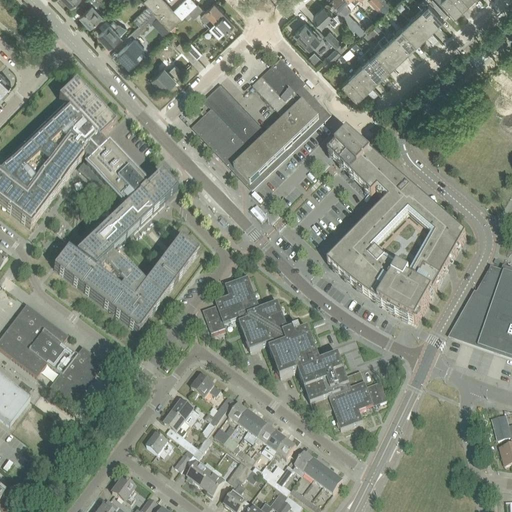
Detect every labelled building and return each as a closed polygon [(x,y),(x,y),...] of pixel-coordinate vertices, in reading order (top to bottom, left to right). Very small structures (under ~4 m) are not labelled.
[(145,0),(144,2),(148,5),(154,11),(158,16),(171,29),(185,16),(197,4),(192,0),(184,0),(173,11),(162,0),(145,0)] [(333,0),(346,13),(356,3),(353,0),(333,0)] [(368,0),(383,16),(390,10),(380,0),(368,0)] [(387,0),(380,0),(390,10),(394,6),(387,0)] [(433,0),(430,0),(429,2),(437,11),(444,18),(447,15),(433,0)] [(447,4),(456,14),(463,8),(455,0),(436,0),(443,7),(447,4)] [(200,16),(205,22),(210,26),(224,12),(215,2),(206,11),(200,16)] [(437,11),(429,2),(422,8),(437,24),(444,18),(437,11)] [(185,16),(188,20),(192,16),(194,18),(204,9),(198,3),(197,4),(185,16)] [(95,22),(99,26),(106,19),(102,15),(93,5),(81,16),(91,26),(95,22)] [(139,25),(154,11),(148,5),(141,12),(133,19),(139,25)] [(340,21),(325,6),(314,16),(323,26),(328,20),(334,26),(340,21)] [(437,24),(422,8),(416,14),(431,31),(437,24)] [(130,67),(143,55),(140,52),(144,48),(135,38),(152,22),(158,16),(154,11),(137,27),(124,40),(128,44),(117,54),(130,67)] [(224,12),(210,26),(215,31),(219,36),(234,23),(224,12)] [(347,12),(342,17),(349,24),(357,32),(361,36),(366,32),(347,12)] [(431,31),(416,14),(409,20),(424,37),(431,31)] [(110,46),(117,39),(128,29),(119,23),(117,25),(114,21),(110,24),(106,20),(99,26),(103,30),(99,35),(110,46)] [(409,20),(402,26),(417,43),(424,37),(409,20)] [(296,33),(310,48),(314,44),(316,45),(321,40),(316,35),(306,23),(296,33)] [(345,27),(353,35),(357,32),(349,24),(345,27)] [(369,29),(370,30),(369,30),(373,34),(374,35),(380,30),(374,24),(369,29)] [(402,26),(396,33),(411,49),(417,43),(402,26)] [(336,48),(340,52),(348,45),(346,43),(343,46),(340,43),(341,43),(329,30),(324,35),(327,39),(332,43),(336,48)] [(368,39),(373,34),(369,30),(364,35),(368,39)] [(387,36),(389,39),(404,55),(411,49),(396,33),(393,30),(387,36)] [(389,39),(382,45),(397,61),(404,55),(389,39)] [(176,46),(193,63),(198,58),(187,47),(181,41),(176,46)] [(217,41),(210,48),(214,52),(221,45),(217,41)] [(198,58),(202,54),(192,43),(187,47),(198,58)] [(382,45),(376,51),(391,67),(397,61),(382,45)] [(371,46),(365,52),(369,57),(384,74),(391,67),(376,51),(371,46)] [(323,61),(327,66),(340,52),(336,48),(323,61)] [(354,54),(350,48),(343,55),(347,60),(354,54)] [(384,74),(369,57),(363,63),(378,80),(384,74)] [(356,69),(371,86),(378,80),(363,63),(356,69)] [(204,104),(212,112),(194,129),(218,155),(219,154),(233,169),(233,170),(251,189),(264,177),(262,175),(288,150),(290,152),(305,138),(304,138),(317,125),(318,126),(326,118),(304,95),(302,97),(299,94),(303,90),(289,76),(290,75),(279,64),(253,89),(283,120),(267,135),(221,88),(204,104)] [(176,79),(182,73),(175,65),(169,71),(165,67),(156,76),(155,75),(152,78),(157,83),(158,82),(161,86),(160,87),(161,88),(162,87),(165,89),(164,89),(165,90),(176,79)] [(356,69),(350,75),(350,76),(364,92),(371,86),(356,69)] [(10,81),(9,82),(1,74),(0,75),(0,92),(11,82),(10,81)] [(358,98),(364,92),(350,76),(343,82),(358,98)] [(112,257),(131,239),(132,239),(133,239),(133,238),(134,237),(134,236),(177,195),(161,178),(149,190),(108,147),(106,150),(99,143),(116,127),(76,85),(59,101),(69,112),(67,114),(65,111),(2,170),(4,173),(0,177),(0,207),(30,230),(83,161),(86,162),(81,169),(123,214),(76,258),(68,252),(54,271),(138,335),(199,255),(180,241),(145,287),(144,285),(145,284),(118,256),(114,260),(112,257)] [(336,119),(331,127),(343,136),(349,129),(336,119)] [(404,322),(407,323),(415,328),(416,328),(466,240),(360,148),(348,161),(384,197),(396,208),(335,271),(350,285),(366,297),(384,308),(390,312),(389,314),(396,318),(399,319),(404,322)] [(485,280),(452,338),(493,353),(506,357),(511,359),(511,275),(504,273),(501,272),(491,268),(490,268),(490,269),(491,269),(488,274),(485,280)] [(217,308),(203,313),(211,336),(226,330),(225,327),(238,322),(242,334),(244,333),(249,346),(247,347),(250,355),(268,348),(273,360),(275,359),(279,372),(278,373),(281,381),(299,374),(303,386),(305,385),(310,398),(308,399),(311,407),(329,400),(333,412),(335,411),(340,424),(338,425),(341,433),(364,424),(360,414),(367,411),(366,409),(379,404),(380,406),(388,403),(381,384),(367,390),(365,386),(351,391),(347,379),(345,380),(340,367),(342,366),(339,358),(324,364),(322,359),(319,360),(316,353),(315,354),(310,341),(312,340),(309,332),(291,339),(286,327),(284,328),(279,315),(281,314),(278,306),(260,312),(256,301),(253,302),(249,289),(251,288),(248,280),(226,288),(230,299),(215,304),(217,308)] [(26,307),(0,341),(0,351),(37,380),(47,366),(60,376),(60,377),(50,390),(72,407),(82,394),(92,381),(104,366),(84,351),(83,350),(77,357),(62,346),(68,339),(65,336),(58,331),(45,321),(32,311),(26,307)] [(7,385),(4,382),(0,379),(0,421),(10,429),(30,402),(23,397),(7,385)] [(196,384),(191,390),(205,401),(210,395),(216,400),(221,393),(201,379),(197,385),(196,384)] [(210,413),(209,415),(219,423),(234,403),(229,399),(218,413),(215,410),(212,414),(210,413)] [(200,417),(181,403),(173,415),(186,424),(190,418),(196,423),(200,417)] [(229,419),(239,426),(248,413),(238,406),(229,419)] [(258,420),(248,413),(239,426),(248,433),(258,420)] [(186,435),(181,430),(186,424),(173,415),(164,426),(183,440),(186,435)] [(213,428),(215,429),(219,423),(209,415),(204,421),(213,428)] [(511,427),(508,428),(506,418),(492,422),(498,443),(511,440),(511,442),(511,441),(511,427)] [(248,433),(257,440),(258,441),(267,427),(258,420),(248,433)] [(214,439),(224,446),(230,439),(236,431),(231,427),(225,435),(220,431),(214,439)] [(254,444),(258,447),(261,443),(267,448),(277,434),(267,427),(258,441),(257,440),(254,444)] [(268,449),(265,452),(274,459),(287,442),(277,434),(267,448),(268,449)] [(174,450),(156,436),(147,449),(159,458),(164,451),(170,456),(174,450)] [(188,452),(195,457),(207,440),(204,437),(195,449),(189,445),(185,450),(188,452)] [(230,439),(224,446),(234,453),(237,449),(237,448),(239,445),(230,439)] [(207,440),(195,457),(193,459),(198,462),(212,444),(207,440)] [(287,462),(296,449),(287,442),(274,459),(275,459),(276,458),(280,461),(282,458),(287,462)] [(511,446),(500,450),(505,469),(511,466),(511,446)] [(234,453),(243,460),(246,456),(237,449),(234,453)] [(181,475),(193,459),(195,457),(188,452),(175,470),(181,475)] [(304,455),(295,468),(304,475),(314,462),(304,455)] [(256,463),(246,456),(243,460),(253,467),(256,463)] [(324,469),(314,462),(304,475),(314,482),(324,469)] [(200,463),(188,480),(201,489),(211,476),(203,470),(205,467),(200,463)] [(258,465),(256,463),(253,467),(262,474),(266,470),(265,469),(265,470),(258,465)] [(232,487),(237,480),(246,468),(241,465),(227,484),(232,487)] [(246,468),(237,480),(243,485),(252,473),(246,468)] [(288,468),(288,469),(284,473),(276,485),(282,489),(294,472),(288,468)] [(324,489),(333,476),(324,469),(314,482),(324,489)] [(274,476),(266,470),(262,474),(276,485),(284,473),(279,470),(274,476)] [(220,479),(219,481),(211,476),(201,489),(214,499),(226,482),(220,479)] [(343,483),(333,476),(324,489),(333,496),(343,483)] [(128,499),(134,490),(122,481),(112,495),(130,509),(134,504),(128,499)] [(240,511),(246,504),(240,499),(244,494),(238,489),(225,507),(231,511),(240,511)] [(302,498),(293,491),(290,495),(299,502),(302,498)] [(0,511),(8,511),(17,502),(7,494),(6,494),(7,495),(5,496),(0,492),(0,511)] [(275,511),(278,511),(288,500),(282,495),(272,509),(275,511)] [(302,498),(299,502),(309,509),(312,505),(302,498)] [(292,509),(295,505),(288,500),(278,511),(288,511),(291,509),(292,509)] [(138,511),(136,510),(135,511),(152,511),(156,507),(150,502),(141,511),(138,511)]
